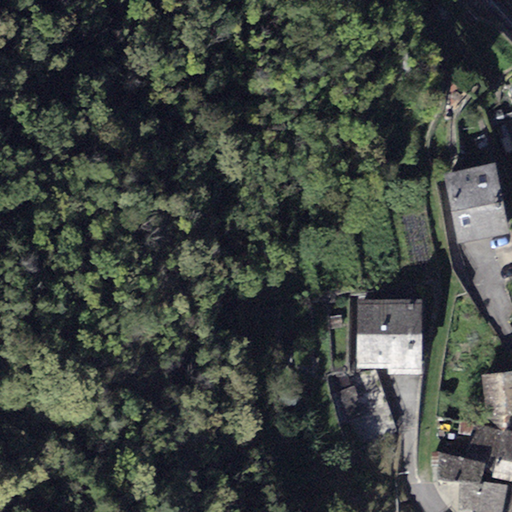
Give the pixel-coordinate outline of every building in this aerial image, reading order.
[(495,164),(445,174),(459,243),(510,234),(495,164)] [(398,299),(415,299),(415,288),(398,288),(398,299)] [(389,375),(423,375),(422,299),(415,299),(398,299),(358,300),(359,369),(389,369),(389,375)] [(506,430),(511,431),(511,372),(483,375),(491,425),(506,430)] [(485,463),(484,470),(496,473),(494,478),(511,480),(511,431),(506,430),(491,425),(476,422),(466,459),(485,463)] [(484,470),(485,463),(466,459),(440,453),(440,482),(461,484),(481,485),(482,481),(484,470)] [(460,511),(503,511),(509,486),(482,481),(481,485),(461,484),(460,511)]
